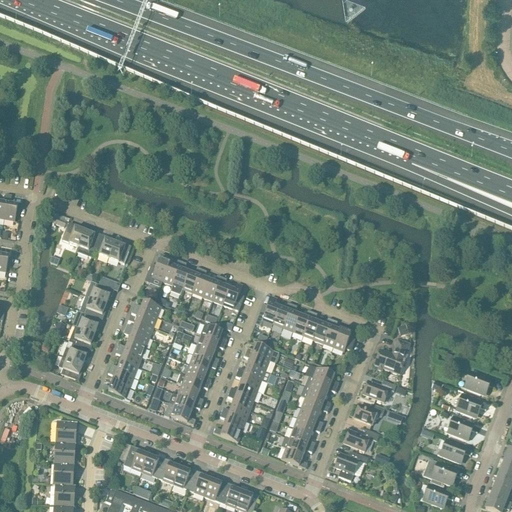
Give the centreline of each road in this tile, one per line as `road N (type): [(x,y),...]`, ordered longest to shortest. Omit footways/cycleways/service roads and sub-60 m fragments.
road 1 (motorway): [(511,151),(115,0)]
road 2 (motorway): [(23,0),(413,156)]
road 3 (residential): [(306,497),(373,330),(262,287)]
road 4 (residential): [(81,410),(146,241)]
road 5 (residential): [(190,453),(262,287)]
road 6 (residential): [(33,197),(4,361)]
road 7 (residential): [(470,511),(511,393)]
road 8 (residential): [(262,287),(146,241)]
road 9 (residential): [(190,453),(306,497)]
road 10 (residential): [(146,241),(33,197)]
